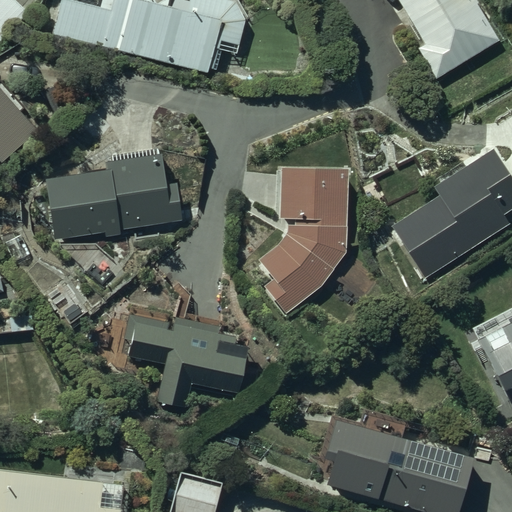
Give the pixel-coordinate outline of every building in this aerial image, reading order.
[(0,0),(0,44),(26,17),(7,0),(0,0)] [(148,3),(133,0),(102,0),(98,15),(60,5),(52,39),(206,76),(207,70),(212,71),(218,45),(237,50),(243,25),(233,9),(197,0),(190,0),(188,8),(168,3),(154,11),(148,3)] [(496,45),(466,0),(389,0),(423,50),(416,55),(436,85),(496,45)] [(37,133),(0,91),(0,162),(2,164),(37,133)] [(511,213),(511,189),(492,157),(432,195),(437,203),(392,232),(424,281),(508,228),(502,220),(511,213)] [(163,194),(159,163),(104,169),(106,179),(46,186),(54,242),(103,234),(104,241),(118,239),(117,232),(180,223),(175,192),(163,194)] [(344,259),(345,177),(279,177),(279,223),(311,226),(311,230),(295,228),(295,232),(287,231),(286,233),(286,234),(286,235),(285,237),(285,238),(284,239),(284,240),(283,242),(283,243),(282,244),(281,245),(281,246),(280,248),(279,249),(279,250),(278,251),(277,252),(276,253),(275,254),(274,255),(273,256),(272,257),(271,258),(270,259),(269,259),(268,260),(267,261),(266,262),(265,263),(264,263),(263,264),(261,265),(260,265),(259,266),(258,266),(271,285),(264,290),(286,316),(344,259)] [(166,330),(128,320),(123,343),(132,345),(129,360),(164,368),(156,405),(184,410),(189,387),(236,397),(244,358),(231,356),(233,345),(216,341),(217,336),(174,327),(172,339),(164,338),(166,330)] [(511,331),(476,350),(509,415),(511,413),(511,331)] [(458,511),(470,469),(335,430),(323,467),(333,470),(327,490),(403,511),(458,511)] [(216,511),(224,488),(182,477),(171,511),(216,511)] [(97,511),(100,491),(0,481),(0,511),(97,511)]
